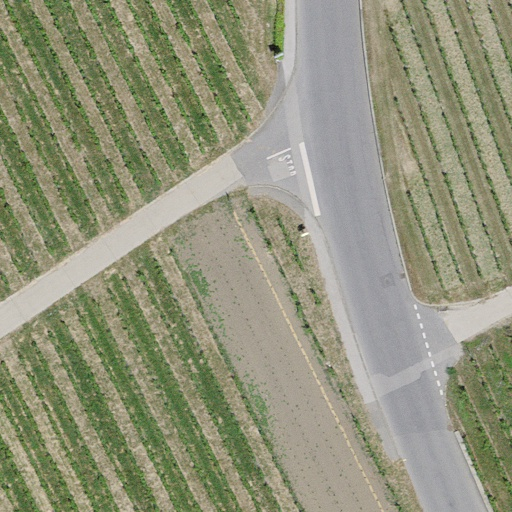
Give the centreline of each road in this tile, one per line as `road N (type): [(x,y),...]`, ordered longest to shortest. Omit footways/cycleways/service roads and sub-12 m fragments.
road 1 (tertiary): [(320,0),(331,104),(399,362),(470,511)]
road 2 (track): [(331,104),(0,329)]
road 3 (track): [(399,362),(511,298)]
